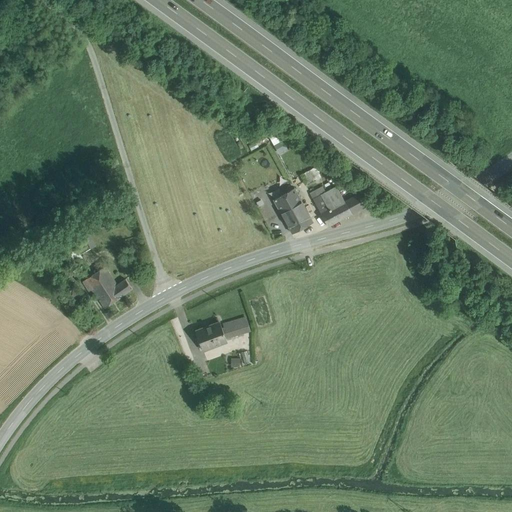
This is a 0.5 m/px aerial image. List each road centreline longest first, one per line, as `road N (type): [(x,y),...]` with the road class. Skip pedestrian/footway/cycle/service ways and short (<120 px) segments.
road 1 (motorway): [(159,0),(511,258)]
road 2 (motorway): [(511,227),(202,0)]
road 3 (secondary): [(511,161),(413,214),(253,258),(167,295)]
road 4 (unclassified): [(41,0),(89,45),(167,295)]
road 5 (secondary): [(167,295),(90,343),(0,440)]
